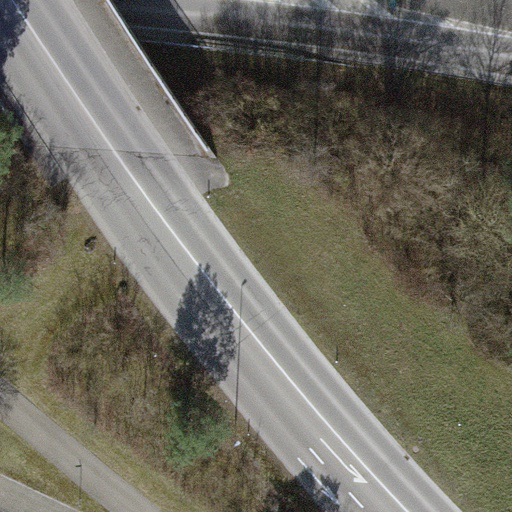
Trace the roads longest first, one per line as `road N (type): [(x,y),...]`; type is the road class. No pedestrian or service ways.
road 1 (primary): [(16,0),(314,423),(391,511)]
road 2 (primary): [(83,0),(511,57)]
